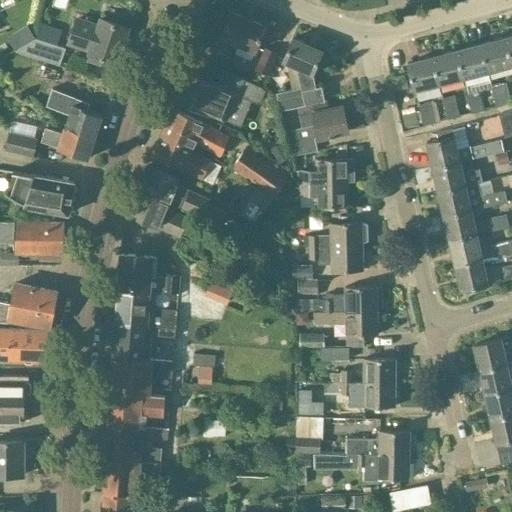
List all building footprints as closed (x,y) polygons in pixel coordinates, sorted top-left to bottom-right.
[(255,50),(265,25),(231,12),(215,53),(228,58),(234,42),(255,50)] [(66,43),(77,46),(90,51),(89,54),(117,64),(129,28),(101,19),(98,25),(75,18),(66,43)] [(4,36),(12,48),(32,35),(23,23),(4,36)] [(16,51),(45,60),(51,43),(36,38),(16,51)] [(283,61),(287,62),(292,90),(277,93),(281,110),(325,101),(322,86),(315,87),(312,73),(321,50),(292,38),(283,61)] [(504,38),(480,44),(487,72),(511,65),(504,38)] [(480,44),(456,50),(463,78),(487,72),(480,44)] [(275,52),(264,47),(255,70),(266,75),(275,52)] [(439,84),(463,78),(456,50),(432,57),(439,84)] [(414,91),(439,84),(432,57),(407,63),(414,91)] [(187,73),(177,97),(208,113),(224,120),(235,93),(218,86),(217,89),(187,73)] [(242,78),(235,93),(252,100),(256,102),(257,102),(260,103),(265,88),(242,78)] [(491,86),(496,107),(509,104),(504,83),(491,86)] [(472,113),(484,110),(479,88),(466,91),(472,113)] [(45,106),(70,115),(67,124),(96,134),(103,116),(88,110),(90,103),(51,89),(45,106)] [(442,99),(447,120),(460,117),(455,95),(442,99)] [(436,124),(430,102),(418,105),(423,127),(436,124)] [(299,116),(302,128),(285,131),(290,158),(300,155),(318,150),(315,138),(318,137),(347,131),(342,105),(312,112),(312,113),(299,116)] [(230,141),(223,134),(203,123),(172,108),(163,131),(191,145),(192,146),(193,143),(210,151),(223,157),(230,141)] [(511,115),(511,112),(498,115),(504,138),(511,136),(511,115)] [(11,120),(4,151),(34,158),(38,139),(35,138),(37,126),(11,120)] [(40,142),(58,148),(87,158),(96,134),(67,124),(63,134),(45,127),(40,142)] [(221,166),(209,160),(190,151),(192,146),(191,145),(163,131),(153,154),(202,177),(214,183),(221,166)] [(502,139),(457,148),(454,136),(425,143),(431,168),(460,162),(505,152),(502,139)] [(279,164),(290,159),(282,143),(271,148),(279,164)] [(231,168),(258,186),(274,198),(289,177),(246,147),(231,168)] [(316,160),(316,168),(301,169),(300,155),(290,158),(293,170),(296,170),(295,183),(347,181),(354,181),(354,159),(316,160)] [(460,162),(431,168),(437,192),(466,186),(479,183),(483,182),(480,169),(474,170),(463,173),(460,162)] [(148,165),(137,189),(168,204),(170,201),(202,215),(208,199),(177,185),(179,179),(148,165)] [(23,208),(38,210),(37,212),(73,220),(82,184),(46,175),(45,176),(34,174),(33,176),(18,173),(11,195),(25,203),(23,208)] [(316,196),(317,207),(314,207),(314,215),(331,215),(331,207),(347,206),(347,181),(295,183),(290,183),(288,189),(285,188),(280,201),(294,203),(298,196),(316,196)] [(466,186),(437,192),(443,216),(472,210),(483,208),(484,208),(505,203),(502,191),(494,193),(482,195),(479,183),(466,186)] [(264,212),(274,198),(258,186),(249,200),(241,213),(248,218),(256,206),(264,212)] [(127,213),(180,237),(175,248),(193,260),(198,244),(181,237),(189,219),(166,208),(168,204),(137,189),(127,213)] [(239,193),(237,197),(230,207),(241,213),(249,200),(239,193)] [(472,210),(443,216),(448,240),(477,234),(472,210)] [(507,213),(487,218),(485,218),(489,232),(510,227),(507,213)] [(282,214),(283,229),(304,228),(304,214),(282,214)] [(0,242),(15,243),(15,252),(0,251),(0,265),(19,265),(19,252),(63,253),(64,224),(15,223),(0,222),(0,242)] [(368,225),(361,223),(330,224),(330,234),(312,235),(312,231),(304,231),(304,236),(304,248),(305,248),(361,247),(361,244),(368,241),(368,225)] [(477,234),(448,240),(454,265),(483,258),(480,246),(477,234)] [(511,238),(491,243),(495,257),(495,256),(511,252),(511,238)] [(362,271),(361,247),(305,248),(305,253),(309,253),(309,260),(318,260),(318,264),(331,264),(331,271),(362,271)] [(121,254),(118,289),(150,291),(156,291),(179,292),(179,276),(166,275),(166,277),(156,276),(157,257),(121,254)] [(483,258),(454,265),(460,290),(489,283),(489,282),(499,280),(500,282),(511,278),(511,265),(496,269),(490,270),(486,271),(483,259),(483,258)] [(192,275),(208,283),(210,284),(204,296),(227,306),(234,288),(212,278),(215,273),(196,265),(192,275)] [(291,266),(292,279),(313,279),(313,265),(291,266)] [(313,280),(313,279),(292,279),(290,279),(292,294),(318,294),(318,280),(313,280)] [(0,318),(9,318),(50,326),(57,292),(16,284),(12,304),(0,301),(0,318)] [(313,299),(313,311),(376,310),(375,286),(345,287),(345,294),(334,294),(334,293),(324,293),(325,299),(313,299)] [(113,297),(112,306),(117,309),(116,320),(176,324),(177,311),(154,309),(156,291),(150,291),(118,289),(118,295),(113,297)] [(313,325),(345,324),(345,335),(376,334),(376,310),(313,311),(313,325)] [(115,347),(114,356),(150,359),(152,336),(175,338),(176,324),(116,320),(115,347)] [(0,358),(10,359),(10,328),(0,327),(0,358)] [(50,330),(10,328),(10,359),(48,361),(50,330)] [(300,347),(321,348),(321,334),(300,334),(300,347)] [(472,345),(478,370),(505,364),(500,339),(472,345)] [(193,366),(198,367),(197,384),(212,384),(213,368),(215,368),(217,356),(194,354),(193,366)] [(173,361),(150,359),(114,356),(111,390),(150,393),(151,380),(158,380),(158,375),(171,376),(172,372),(173,361)] [(364,359),(364,381),(395,382),(395,359),(364,359)] [(511,374),(508,375),(505,364),(478,370),(484,394),(511,388),(511,387),(511,374)] [(333,372),(333,381),(352,381),(352,369),(340,369),(340,372),(333,372)] [(394,407),(395,382),(364,381),(352,381),(333,381),(328,381),(328,395),(363,395),(363,407),(394,407)] [(0,402),(24,402),(24,383),(0,382),(0,402)] [(511,391),(511,388),(484,394),(490,420),(511,415),(511,391)] [(163,414),(164,394),(153,393),(150,393),(111,390),(109,424),(133,426),(146,427),(147,413),(163,414)] [(309,412),(310,393),(297,392),(296,412),(309,412)] [(0,422),(24,422),(24,402),(0,402),(0,422)] [(511,462),(511,415),(490,420),(495,444),(496,444),(501,465),(511,462)] [(295,452),(300,453),(312,453),(320,453),(321,440),(323,440),(324,417),(297,416),(295,452)] [(151,441),(144,441),(132,440),(133,426),(109,424),(106,458),(162,462),(162,461),(161,461),(162,448),(150,447),(151,441)] [(346,437),(346,453),(409,455),(410,431),(378,431),(378,438),(346,437)] [(0,474),(25,475),(24,441),(0,441),(0,474)] [(312,453),(300,453),(299,466),(312,466),(312,453)] [(346,453),(345,465),(367,466),(367,463),(378,463),(378,479),(409,480),(409,455),(346,453)] [(315,454),(315,466),(332,467),(333,454),(315,454)] [(161,482),(162,462),(106,458),(104,493),(135,495),(143,496),(144,481),(161,482)] [(306,477),(307,467),(298,467),(298,486),(305,486),(305,477),(306,477)] [(465,481),(467,491),(488,487),(486,477),(465,481)] [(390,493),(394,511),(431,504),(427,485),(390,493)] [(134,511),(135,495),(104,493),(102,511),(134,511)] [(345,510),(345,496),(322,496),(322,511),(343,511),(343,510),(345,510)] [(0,511),(24,511),(25,511),(6,511),(5,503),(0,503),(0,511)]
